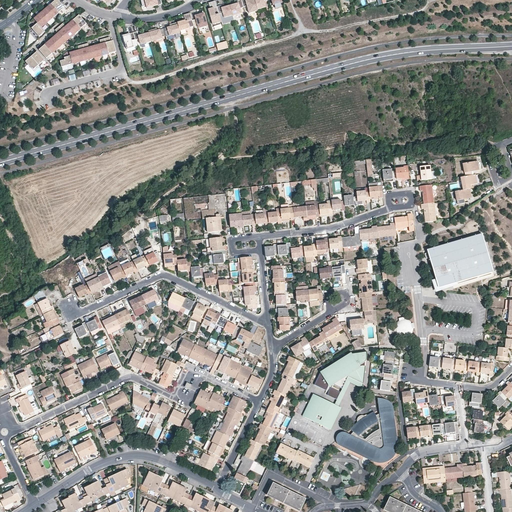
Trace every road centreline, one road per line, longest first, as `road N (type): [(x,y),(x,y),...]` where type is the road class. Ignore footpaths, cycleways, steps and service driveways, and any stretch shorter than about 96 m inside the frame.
road 1 (primary): [(0,163),(406,53)]
road 2 (residential): [(267,325),(167,277),(73,316),(69,306)]
road 3 (residential): [(33,504),(124,457),(163,465),(216,491)]
road 4 (residential): [(167,394),(128,378),(11,429)]
road 5 (residential): [(109,14),(122,70),(48,98)]
road 6 (residential): [(259,237),(328,229),(390,208)]
